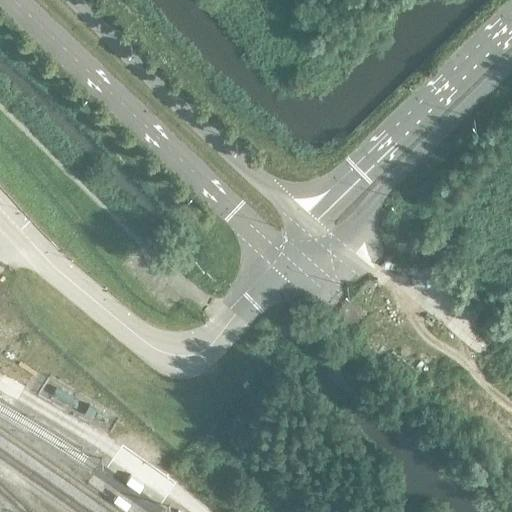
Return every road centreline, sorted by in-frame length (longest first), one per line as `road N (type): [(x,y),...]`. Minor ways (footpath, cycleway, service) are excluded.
road 1 (tertiary): [(12,0),(280,253)]
road 2 (tertiary): [(307,223),(73,0)]
road 3 (tertiary): [(511,21),(307,223)]
road 4 (tertiary): [(335,248),(391,180),(511,63)]
road 5 (track): [(511,402),(470,364),(462,336),(392,276),(369,275)]
